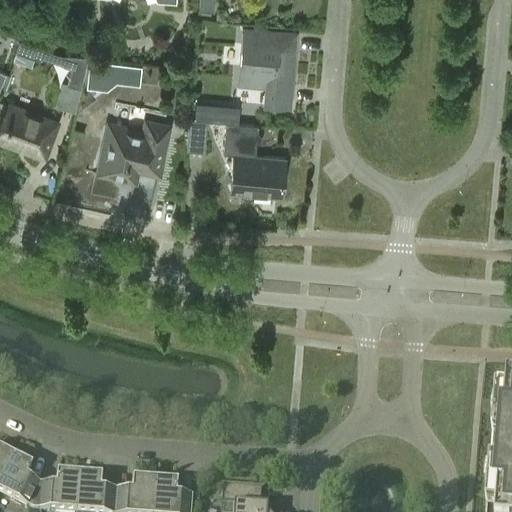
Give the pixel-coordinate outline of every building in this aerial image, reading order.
[(213,11),(213,0),(200,0),(199,10),(213,11)] [(265,86),(264,106),(288,108),(295,33),(242,29),(237,84),(265,86)] [(60,54),(19,39),(15,51),(18,52),(15,59),(31,64),(33,57),(39,59),(40,56),(71,66),(67,82),(61,80),(56,106),(75,110),(80,87),(87,58),(60,54)] [(125,80),(139,81),(141,66),(115,63),(125,80)] [(194,119),(216,121),(217,105),(196,103),(194,119)] [(8,104),(0,126),(0,141),(44,158),(57,122),(8,104)] [(187,150),(204,152),(206,121),(190,120),(187,150)] [(133,182),(136,168),(158,173),(168,126),(152,123),(144,128),(143,131),(111,124),(107,127),(101,154),(105,155),(101,175),(133,182)] [(255,156),(257,126),(225,123),(222,154),(233,155),(230,193),(280,198),(284,158),(255,156)] [(511,511),(511,377),(497,376),(484,511),(511,511)] [(0,479),(11,459),(8,457),(8,454),(6,451),(4,449),(1,448),(0,448),(0,479)] [(14,460),(11,459),(0,479),(0,496),(30,511),(36,511),(39,487),(25,480),(30,469),(27,467),(27,464),(25,461),(23,458),(19,458),(16,458),(14,460)] [(55,488),(39,487),(36,511),(75,511),(78,478),(75,478),(73,474),(71,472),(68,471),(64,472),(62,473),(60,476),(56,476),(55,488)] [(81,478),(78,478),(75,511),(113,511),(115,493),(99,492),(100,480),(96,479),(94,476),(92,474),(89,473),(85,473),(83,475),(81,478)] [(130,494),(115,493),(113,511),(151,511),(153,484),(150,483),(149,480),(147,478),(143,477),(140,478),(137,479),(136,482),(131,482),(130,494)] [(157,484),(153,484),(151,511),(190,511),(191,499),(175,497),(176,485),(171,485),(170,482),(168,480),(165,479),(161,479),(158,481),(157,484)] [(265,511),(266,509),(259,509),(260,490),(221,486),(218,511),(265,511)]
